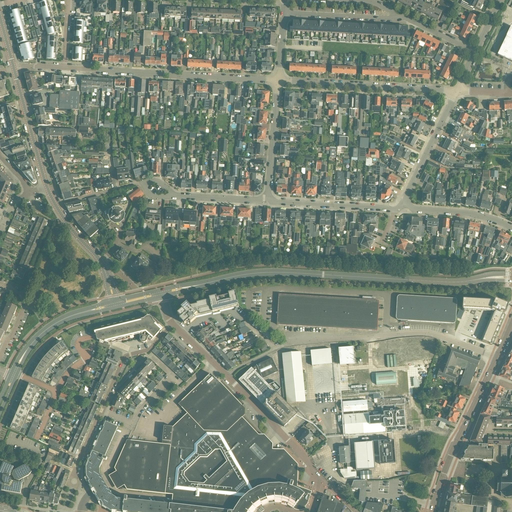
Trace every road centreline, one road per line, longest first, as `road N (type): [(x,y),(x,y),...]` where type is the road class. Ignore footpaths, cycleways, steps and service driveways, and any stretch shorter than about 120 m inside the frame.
road 1 (tertiary): [(161,294),(257,273),(481,279)]
road 2 (residential): [(497,358),(419,333),(296,342),(242,365)]
road 3 (residential): [(64,67),(279,80)]
road 4 (unclassified): [(321,478),(171,324)]
road 5 (residential): [(279,80),(457,90)]
road 6 (tertiary): [(12,376),(49,327),(114,305)]
road 7 (tertiary): [(112,296),(102,263),(46,186)]
road 8 (residential): [(404,208),(457,90)]
road 9 (residential): [(395,207),(268,201)]
road 10 (tertiary): [(46,186),(13,68)]
road 11 (residential): [(268,201),(279,80)]
